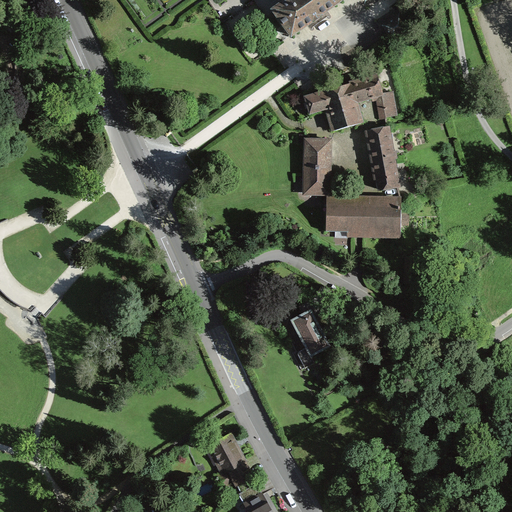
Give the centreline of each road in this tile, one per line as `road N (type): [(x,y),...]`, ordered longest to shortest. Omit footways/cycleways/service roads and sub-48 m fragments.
road 1 (residential): [(199,287),(281,254),(457,350),(511,324)]
road 2 (tertiary): [(199,287),(70,0)]
road 3 (track): [(148,176),(367,16)]
road 4 (tertiary): [(309,511),(246,397),(199,287)]
road 5 (track): [(450,0),(474,106),(511,158)]
